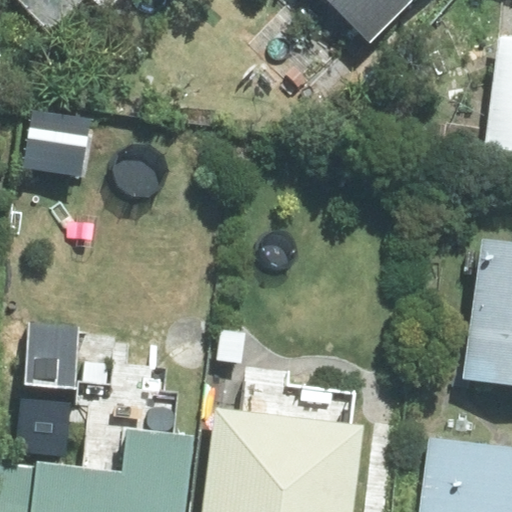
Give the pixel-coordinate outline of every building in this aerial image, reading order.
[(459,377),(511,384),(511,244),(475,240),(459,377)] [(219,332),(215,362),(237,365),(241,335),(219,332)] [(2,421),(44,422),(43,429),(77,430),(79,362),(4,359),(2,421)] [(336,424),(338,406),(260,396),(257,417),(211,411),(198,511),(345,511),(356,426),(336,424)] [(0,511),(172,511),(183,438),(122,429),(115,476),(32,464),(32,470),(0,466),(0,511)] [(511,511),(511,450),(427,440),(418,511),(511,511)]
